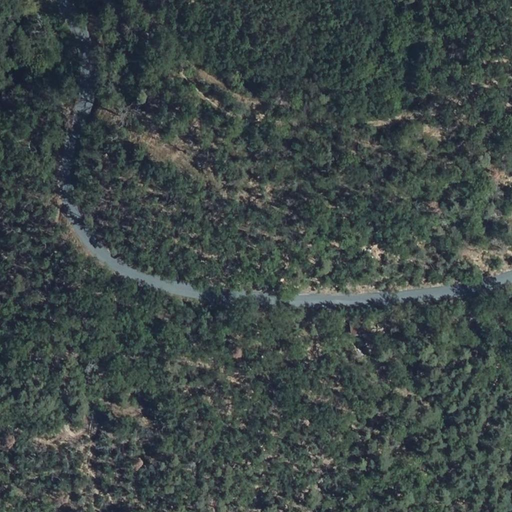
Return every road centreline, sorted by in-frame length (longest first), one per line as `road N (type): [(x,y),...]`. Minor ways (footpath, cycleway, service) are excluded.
road 1 (tertiary): [(511,275),(437,294),(355,302),(216,296),(141,278),(91,247),(67,194),(68,149)]
road 2 (track): [(105,0),(209,99),(253,119),(382,124),(511,72)]
road 3 (tertiary): [(61,0),(84,41),(88,73),(68,149)]
